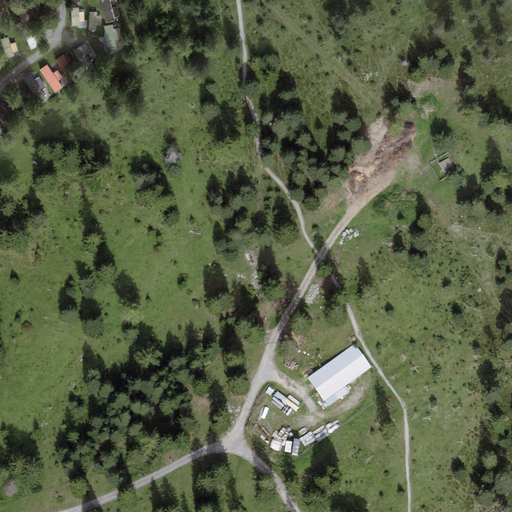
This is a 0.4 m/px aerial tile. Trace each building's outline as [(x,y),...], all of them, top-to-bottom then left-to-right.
[(110,0),(102,0),(104,22),(118,21),(117,6),(111,7),(110,0)] [(82,23),(81,6),(70,7),(72,24),(82,23)] [(40,67),(54,92),(63,88),(57,78),(73,69),(64,54),(40,67)] [(448,159),(438,165),(445,175),(455,169),(448,159)] [(354,344),(307,378),(323,401),(371,367),(354,344)] [(291,422),(300,411),(279,394),(271,404),(291,422)] [(299,443),(287,441),(284,454),(297,456),(299,443)]
